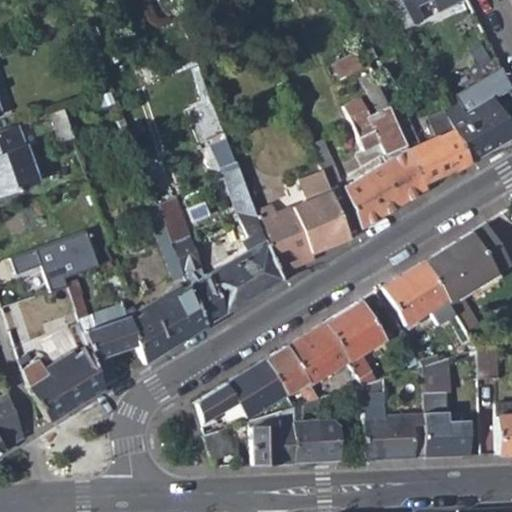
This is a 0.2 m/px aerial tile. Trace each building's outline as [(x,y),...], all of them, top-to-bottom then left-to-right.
[(383,0),(402,34),(423,23),(413,1),(415,0),(383,0)] [(172,63),(176,72),(195,64),(191,55),(172,63)] [(336,64),(343,77),(360,68),(353,55),(336,64)] [(140,75),(143,83),(162,76),(159,68),(140,75)] [(342,188),(359,230),(422,190),(385,107),(374,82),(364,87),(375,111),(367,116),(358,99),(342,107),(356,137),(355,139),(361,151),(377,142),(383,154),(394,149),(397,153),(342,188)] [(449,128),(466,163),(497,144),(498,140),(507,131),(490,96),(457,113),(450,100),(439,107),(449,128)] [(394,103),(385,107),(422,190),(466,163),(449,128),(413,146),(410,142),(412,141),(410,137),(412,136),(402,117),(401,117),(394,103)] [(60,109),(48,113),(58,140),(70,136),(60,109)] [(15,126),(0,131),(0,197),(35,184),(15,126)] [(220,173),(245,238),(258,233),(255,223),(223,138),(209,144),(218,167),(225,164),(228,170),(220,173)] [(320,172),(325,185),(334,181),(337,179),(320,139),(309,144),(320,172)] [(303,204),(255,223),(258,233),(263,244),(275,274),(309,260),(307,252),(346,238),(329,195),(325,185),(320,172),(296,182),(303,204)] [(329,195),(346,238),(354,233),(337,190),(329,195)] [(148,211),(155,228),(162,226),(155,208),(148,211)] [(162,224),(162,226),(181,273),(198,266),(179,217),(162,224)] [(419,263),(444,304),(457,297),(507,266),(481,225),(419,263)] [(152,229),(173,281),(182,276),(181,273),(162,226),(155,228),(152,229)] [(46,282),(98,269),(88,232),(9,252),(13,268),(41,262),(46,282)] [(187,290),(201,327),(278,280),(275,274),(263,244),(251,251),(202,281),(187,290)] [(419,263),(378,288),(401,325),(425,311),(434,325),(451,314),(444,304),(419,263)] [(198,266),(181,273),(182,276),(185,284),(187,290),(202,281),(198,266)] [(108,279),(117,302),(127,298),(117,274),(108,279)] [(0,280),(0,308),(13,304),(5,279),(0,280)] [(63,283),(73,313),(99,389),(114,380),(105,355),(135,344),(125,322),(129,320),(126,317),(90,329),(84,309),(82,310),(77,296),(79,295),(73,280),(63,283)] [(185,284),(129,320),(125,322),(135,344),(142,363),(201,327),(187,290),(185,284)] [(451,310),(465,320),(474,308),(460,297),(451,310)] [(322,323),(351,374),(354,379),(367,373),(356,355),(380,340),(357,301),(322,323)] [(29,401),(37,427),(99,389),(73,313),(60,317),(68,340),(70,339),(75,351),(43,372),(35,360),(19,370),(25,390),(31,398),(29,401)] [(322,323),(283,347),(305,380),(306,384),(326,373),(334,367),(342,379),(351,374),(322,323)] [(283,347),(261,360),(282,394),(305,380),(283,347)] [(261,360),(192,403),(197,422),(215,412),(217,416),(222,413),(220,410),(233,402),(240,413),(244,418),(277,398),(282,394),(261,360)] [(422,458),(465,456),(464,423),(444,423),(442,392),(448,392),(446,377),(419,377),(420,413),(422,458)] [(361,460),(422,458),(420,413),(378,415),(377,380),(356,386),(361,460)] [(306,384),(298,390),(305,402),(314,399),(306,384)] [(6,392),(0,395),(0,446),(2,449),(21,437),(6,392)] [(292,463),(335,462),(334,428),(327,421),(298,422),(299,411),(315,410),(314,399),(305,402),(300,403),(300,405),(289,409),(290,426),(292,463)] [(511,454),(511,403),(493,404),(495,454),(511,454)] [(247,465),(292,463),(290,426),(246,428),(247,465)] [(209,460),(231,454),(223,429),(201,435),(209,460)]
